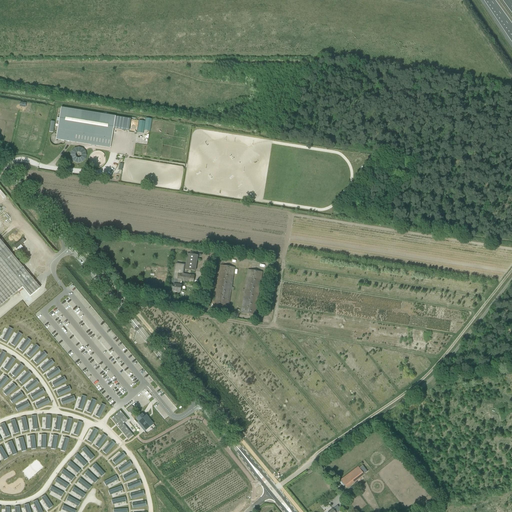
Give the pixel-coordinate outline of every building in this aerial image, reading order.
[(113,129),(115,117),(61,108),(56,140),(110,148),(113,129)] [(131,119),(115,117),(113,129),(129,132),(131,119)] [(73,146),(69,160),(83,164),(87,150),(73,146)] [(0,202),(9,212),(11,210),(2,201),(0,202)] [(0,305),(22,287),(30,297),(40,289),(0,240),(0,305)] [(187,254),(185,270),(195,271),(197,255),(187,254)] [(172,292),(180,293),(181,286),(182,281),(193,283),(194,276),(189,275),(182,274),(183,266),(176,265),(175,267),(173,278),(174,280),(172,281),(172,283),(173,285),(174,285),(172,292)] [(235,267),(221,265),(214,308),(228,311),(231,290),(234,290),(234,288),(232,287),(235,267)] [(262,272),(260,272),(248,270),(245,290),(243,289),(242,292),(245,292),(241,313),(255,315),(262,272)] [(10,337),(14,330),(5,326),(1,333),(10,337)] [(19,342),(24,335),(14,330),(10,337),(19,342)] [(1,333),(0,335),(0,341),(6,344),(10,337),(1,333)] [(28,348),(33,341),(24,335),(19,342),(28,348)] [(10,337),(6,344),(14,349),(19,342),(10,337)] [(35,354),(41,348),(33,341),(28,348),(35,354)] [(19,342),(14,349),(22,354),(28,348),(19,342)] [(28,348),(22,354),(29,360),(35,354),(28,348)] [(42,361),(49,356),(41,348),(35,354),(42,361)] [(12,366),(17,359),(8,353),(3,361),(12,366)] [(35,354),(29,360),(36,367),(42,361),(35,354)] [(49,369),(56,364),(49,356),(42,361),(49,369)] [(20,373),(26,367),(17,359),(12,366),(20,373)] [(3,361),(0,366),(0,369),(7,374),(12,366),(3,361)] [(36,367),(42,374),(49,369),(42,361),(36,367)] [(55,377),(62,373),(56,364),(49,369),(55,377)] [(12,366),(7,374),(14,380),(20,373),(12,366)] [(27,381),(34,375),(26,367),(20,373),(27,381)] [(49,369),(42,374),(48,382),(55,377),(49,369)] [(2,372),(0,375),(0,381),(5,385),(11,379),(2,372)] [(20,373),(14,380),(21,387),(27,381),(20,373)] [(67,382),(62,373),(55,377),(60,386),(67,382)] [(33,389),(40,383),(34,375),(27,381),(33,389)] [(48,382),(53,390),(60,386),(55,377),(48,382)] [(13,393),(19,387),(11,379),(5,385),(13,393)] [(27,381),(21,387),(26,394),(33,389),(27,381)] [(65,395),(74,391),(67,382),(60,386),(65,395)] [(39,398),(47,393),(40,383),(33,389),(39,398)] [(5,385),(0,391),(0,392),(6,398),(13,393),(5,385)] [(60,386),(53,390),(57,398),(65,395),(60,386)] [(19,401),(27,397),(19,387),(13,393),(19,401)] [(33,389),(26,394),(32,402),(39,398),(33,389)] [(73,410),(78,394),(74,391),(65,395),(73,410)] [(13,393),(6,398),(12,406),(19,401),(13,393)] [(44,407),(51,403),(47,393),(39,398),(44,407)] [(78,394),(73,410),(82,413),(88,397),(78,394)] [(65,395),(57,398),(61,407),(73,410),(65,395)] [(24,411),(33,409),(27,397),(19,401),(24,411)] [(88,397),(82,413),(91,416),(98,401),(88,397)] [(32,402),(35,410),(38,410),(44,407),(39,398),(32,402)] [(140,410),(132,400),(127,404),(135,414),(140,410)] [(19,401),(12,406),(14,409),(15,413),(24,411),(19,401)] [(98,401),(91,416),(98,420),(108,406),(98,401)] [(30,415),(27,415),(29,433),(31,432),(35,432),(40,432),(39,424),(37,420),(35,414),(30,415)] [(39,414),(37,414),(39,422),(41,428),(42,432),(43,432),(45,432),(46,432),(48,432),(50,432),(52,414),(50,414),(48,414),(46,414),(43,414),(41,414),(39,414)] [(52,414),(50,432),(51,432),(53,432),(54,432),(56,432),(58,433),(59,433),(60,433),(63,416),(61,415),(58,415),(56,415),(54,415),(52,414)] [(144,432),(153,424),(148,419),(147,420),(141,414),(136,419),(139,422),(137,423),(144,432)] [(20,417),(16,418),(20,435),(22,434),(26,433),(29,433),(27,415),(25,416),(20,417)] [(63,416),(60,433),(61,433),(62,434),(64,434),(66,434),(67,435),(69,435),(74,418),(73,418),(71,418),(69,417),(67,417),(65,416),(63,416)] [(132,434),(118,417),(113,421),(127,438),(132,434)] [(10,420),(5,421),(11,438),(13,437),(17,435),(20,435),(16,418),(15,418),(10,420)] [(74,418),(69,435),(70,436),(72,436),(73,437),(79,439),(83,429),(83,426),(83,424),(81,422),(79,420),(77,420),(75,419),(74,418)] [(0,423),(0,435),(3,442),(5,441),(9,439),(11,438),(5,421),(0,423)] [(87,431),(83,441),(86,443),(87,443),(88,444),(89,444),(90,445),(91,445),(100,430),(98,430),(97,429),(96,428),(94,427),(93,427),(91,427),(89,429),(87,431)] [(100,430),(91,445),(91,446),(92,446),(93,447),(94,448),(95,449),(96,449),(97,450),(98,451),(109,437),(108,436),(106,435),(105,434),(104,433),(102,432),(101,431),(100,430)] [(24,435),(27,452),(28,452),(33,451),(37,451),(36,433),(30,434),(24,435)] [(36,433),(37,451),(38,451),(43,451),(47,451),(48,433),(43,433),(36,433)] [(48,433),(47,451),(48,451),(52,451),(56,452),(61,435),(55,434),(49,433),(48,433)] [(18,437),(12,439),(18,455),(19,455),(23,454),(27,452),(24,435),(18,437)] [(61,435),(56,452),(57,452),(62,453),(67,455),(73,448),(76,440),(73,438),(67,436),(61,435)] [(109,437),(98,451),(99,452),(100,453),(101,453),(102,454),(103,455),(104,456),(105,457),(106,458),(119,446),(118,445),(117,444),(116,443),(115,442),(114,441),(112,440),(111,439),(110,438),(109,437)] [(7,441),(2,444),(10,459),(14,457),(18,455),(12,439),(7,441)] [(78,451),(77,452),(89,465),(91,463),(97,458),(101,455),(100,454),(99,454),(99,453),(98,453),(97,452),(96,451),(95,450),(94,450),(93,449),(92,448),(91,447),(90,447),(89,446),(88,446),(88,445),(87,445),(86,444),(85,444),(82,442),(78,451)] [(0,444),(0,462),(1,465),(2,465),(6,462),(10,459),(2,444),(1,444),(0,444)] [(120,448),(107,459),(108,460),(109,461),(109,462),(110,462),(110,463),(111,463),(111,464),(112,464),(112,465),(113,465),(113,466),(113,467),(114,467),(128,457),(128,456),(127,456),(127,455),(126,454),(125,453),(124,452),(124,451),(123,451),(123,450),(122,449),(121,449),(121,448),(120,448)] [(70,459),(83,471),(84,470),(85,468),(87,467),(89,465),(77,452),(75,454),(73,456),(72,457),(70,459)] [(102,456),(88,468),(100,481),(115,471),(114,470),(114,469),(113,469),(112,468),(112,467),(111,466),(111,465),(110,465),(109,464),(109,463),(108,462),(107,462),(107,461),(106,460),(105,460),(105,459),(104,458),(103,457),(102,456)] [(128,457),(114,467),(114,468),(115,468),(115,469),(116,470),(119,475),(134,466),(131,460),(130,460),(130,459),(129,458),(128,457)] [(63,467),(76,478),(77,478),(78,477),(79,475),(81,473),(82,472),(83,471),(70,459),(69,460),(67,462),(66,464),(65,465),(63,467)] [(134,466),(119,475),(120,477),(123,483),(139,476),(135,468),(134,466)] [(57,475),(56,476),(71,486),(71,485),(73,484),(74,482),(75,480),(76,478),(63,467),(62,468),(61,470),(59,472),(58,473),(57,475)] [(88,468),(80,476),(94,488),(100,481),(88,468)] [(361,477),(356,469),(341,480),(347,488),(361,477)] [(115,471),(100,481),(103,486),(106,491),(122,484),(119,477),(115,471)] [(51,484),(51,485),(66,494),(66,493),(68,491),(69,489),(70,487),(71,486),(56,476),(56,477),(55,479),(53,480),(52,482),(51,484)] [(80,476),(73,485),(88,495),(94,488),(80,476)] [(139,476),(123,483),(126,491),(127,492),(143,487),(143,485),(139,476)] [(122,484),(106,491),(108,497),(109,500),(126,496),(125,491),(122,484)] [(46,492),(45,493),(58,505),(59,504),(61,502),(62,500),(63,498),(64,496),(65,495),(66,494),(51,485),(50,486),(49,488),(48,489),(47,490),(46,492)] [(69,491),(67,494),(83,503),(84,501),(88,496),(88,495),(73,485),(69,491)] [(143,487),(127,492),(128,498),(129,501),(146,498),(145,494),(143,487)] [(38,498),(37,499),(44,511),(48,511),(49,511),(51,511),(53,509),(54,508),(56,507),(58,505),(45,493),(44,493),(43,494),(42,495),(40,496),(39,497),(38,498)] [(62,504),(62,505),(78,511),(81,506),(83,503),(67,494),(66,497),(62,504)] [(126,496),(109,500),(110,502),(111,508),(111,509),(129,507),(129,506),(127,498),(126,496)] [(146,498),(129,501),(130,505),(131,510),(148,508),(147,503),(146,498)] [(30,502),(29,503),(31,511),(44,511),(37,499),(36,499),(35,500),(33,501),(31,502),(30,502)] [(21,505),(20,505),(21,511),(31,511),(29,503),(28,503),(26,503),(25,504),(23,504),(21,505)]
